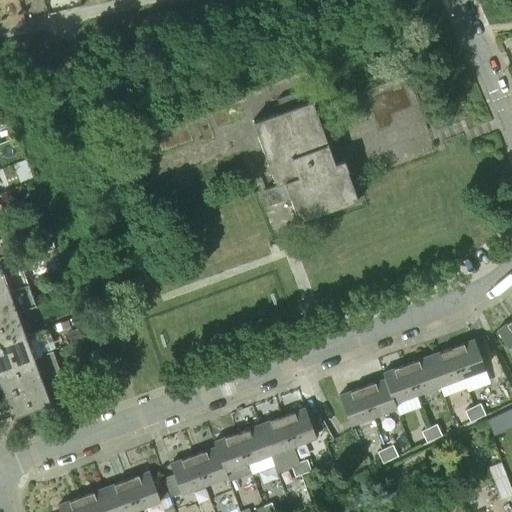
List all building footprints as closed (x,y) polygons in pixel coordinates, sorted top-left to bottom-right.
[(301,105),(297,92),(277,99),(279,104),(273,105),(276,114),(253,122),(276,186),(265,190),(271,205),(290,198),(299,221),(357,200),(347,171),(348,171),(344,160),(335,163),(312,101),(301,105)] [(175,115),(184,113),(181,101),(172,103),(175,115)] [(0,295),(10,292),(31,284),(22,261),(0,269),(0,295)] [(31,284),(10,292),(0,295),(0,320),(18,314),(39,306),(31,284)] [(18,314),(0,320),(0,345),(26,336),(18,314)] [(55,324),(58,331),(71,326),(68,319),(55,324)] [(511,320),(497,331),(511,353),(511,320)] [(87,337),(83,324),(62,331),(66,344),(87,337)] [(26,336),(0,345),(0,370),(34,358),(26,336)] [(474,339),(451,348),(461,377),(485,368),(474,339)] [(461,377),(451,348),(428,356),(439,385),(461,377)] [(53,351),(34,358),(0,370),(0,382),(4,394),(42,380),(61,373),(53,351)] [(439,385),(428,356),(406,364),(416,393),(439,385)] [(416,393),(406,364),(383,373),(396,407),(394,401),(416,393)] [(396,407),(383,373),(385,378),(363,386),(373,415),(396,407)] [(42,380),(4,394),(11,412),(12,417),(21,414),(51,403),(42,380)] [(373,415),(363,386),(339,395),(350,424),(373,415)] [(93,404),(91,399),(85,396),(80,399),(77,404),(80,410),(85,412),(91,410),(93,404)] [(480,403),(473,406),(478,418),(486,414),(480,403)] [(478,418),(473,406),(465,410),(470,422),(478,418)] [(282,416),(292,445),(316,437),(305,408),(282,416)] [(259,424),(270,454),(292,445),(282,416),(259,424)] [(437,423),(429,427),(435,439),(442,435),(437,423)] [(270,454),(259,424),(237,433),(247,462),(270,454)] [(435,439),(429,427),(421,431),(427,442),(435,439)] [(227,476),(228,476),(229,481),(250,473),(246,462),(247,462),(237,433),(214,441),(227,476)] [(194,455),(204,484),(227,476),(214,441),(216,447),(194,455)] [(393,444),(385,448),(391,459),(398,456),(393,444)] [(391,459),(385,448),(377,451),(383,463),(391,459)] [(204,484),(194,455),(170,464),(181,493),(204,484)] [(307,459),(299,462),(303,474),(311,471),(307,459)] [(303,474),(299,462),(291,464),(295,476),(303,474)] [(502,499),(511,494),(511,489),(501,463),(488,468),(502,499)] [(369,498),(380,491),(368,469),(357,475),(369,498)] [(149,471),(126,480),(137,509),(160,500),(149,471)] [(127,511),(137,509),(126,480),(103,488),(112,511),(127,511)] [(112,511),(103,488),(81,496),(87,511),(112,511)] [(390,511),(400,511),(390,489),(381,493),(390,511)] [(352,511),(369,511),(370,511),(362,492),(347,498),(352,511)] [(87,511),(81,496),(58,505),(60,511),(87,511)] [(173,508),(169,497),(161,500),(165,511),(173,508)] [(275,511),(272,502),(264,505),(266,511),(275,511)]
